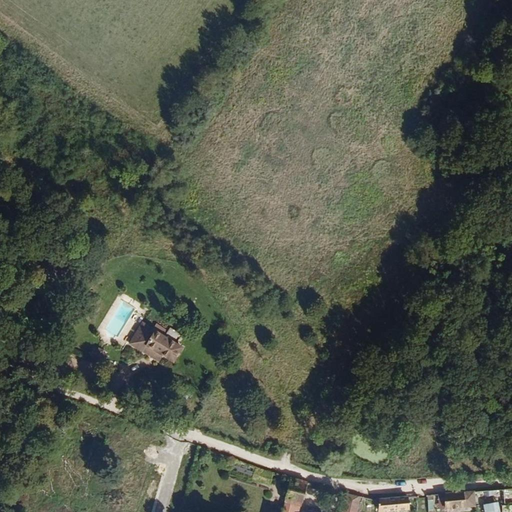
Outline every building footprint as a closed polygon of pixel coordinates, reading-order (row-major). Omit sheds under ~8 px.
[(124,344),(147,358),(151,352),(164,360),(178,336),(166,329),(164,333),(139,318),(124,344)] [(264,488),(269,475),(252,469),(247,482),(264,488)] [(296,504),(300,484),(286,481),(282,501),(296,504)] [(511,502),(511,487),(470,491),(471,507),(511,502)] [(471,507),(470,491),(434,494),(434,507),(442,507),(443,509),(471,507)] [(352,511),(357,496),(342,492),(336,511),(352,511)] [(406,510),(405,497),(372,499),(373,511),(406,510)]
